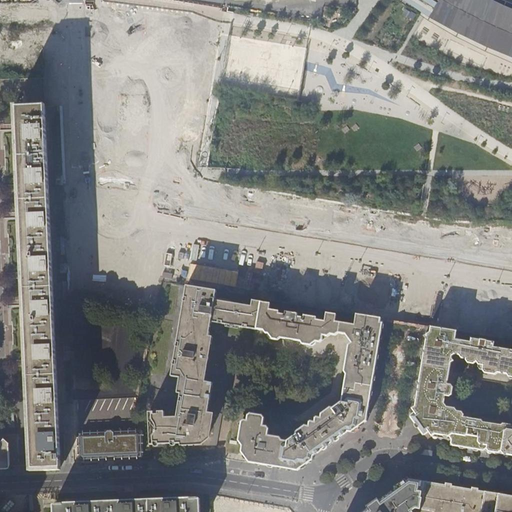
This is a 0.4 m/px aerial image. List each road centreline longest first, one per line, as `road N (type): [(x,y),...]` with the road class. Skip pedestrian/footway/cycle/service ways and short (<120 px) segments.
road 1 (residential): [(0,483),(189,475),(328,497)]
road 2 (residential): [(511,476),(383,455),(328,497)]
